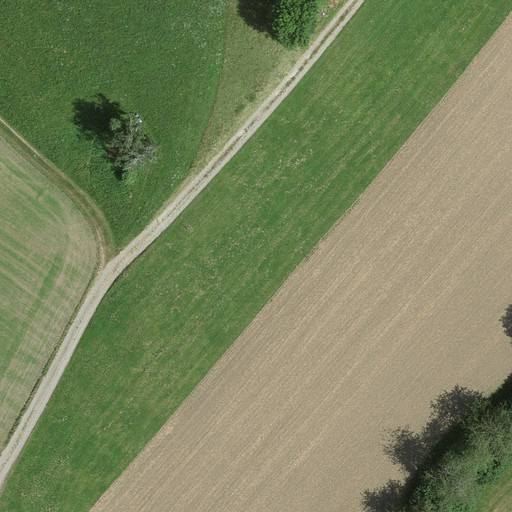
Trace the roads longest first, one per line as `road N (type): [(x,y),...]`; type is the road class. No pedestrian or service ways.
road 1 (track): [(355,0),(104,281),(0,491)]
road 2 (track): [(0,122),(95,219),(104,281)]
